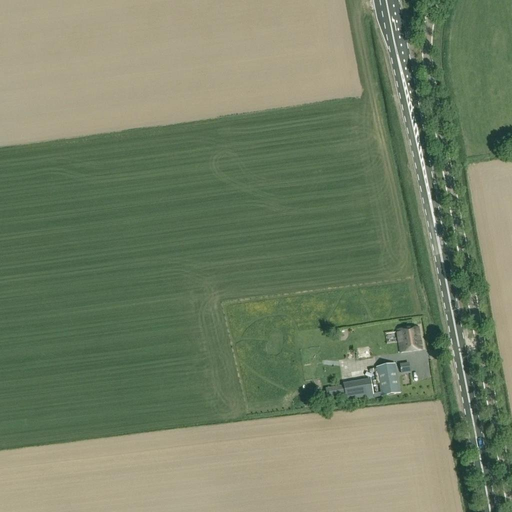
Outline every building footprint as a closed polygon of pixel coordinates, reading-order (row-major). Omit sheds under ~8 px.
[(376,338),(376,327),(353,328),(354,339),(376,338)] [(398,331),(401,354),(422,350),(418,328),(398,331)] [(386,338),(355,343),(356,353),(387,348),(386,338)] [(411,374),(409,364),(400,365),(401,375),(411,374)] [(400,394),(395,365),(377,368),(382,397),(400,394)] [(352,382),(343,384),(343,386),(345,395),(345,401),(355,399),(352,382)] [(327,399),(345,395),(343,386),(325,389),(327,399)]
